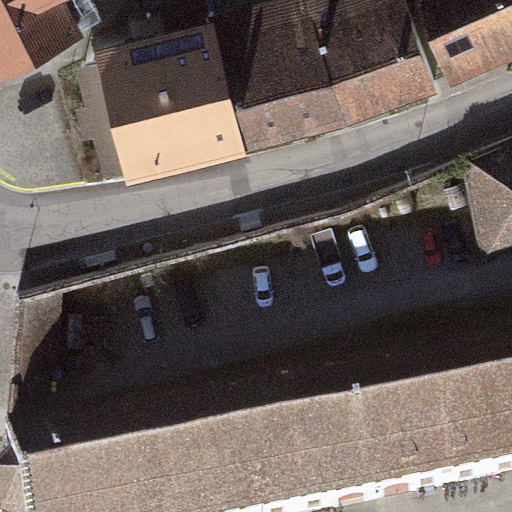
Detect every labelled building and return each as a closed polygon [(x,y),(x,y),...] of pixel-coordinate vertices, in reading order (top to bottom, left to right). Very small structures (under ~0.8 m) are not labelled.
[(0,0),(0,68),(89,25),(76,0),(0,0)] [(350,116),(309,0),(280,0),(207,17),(245,149),(350,116)] [(309,0),(350,116),(438,88),(408,0),(309,0)] [(511,0),(409,0),(438,88),(511,58),(511,0)] [(207,17),(91,55),(121,187),(245,149),(207,17)] [(511,132),(466,151),(484,254),(511,243),(511,132)] [(63,287),(21,297),(15,391),(57,382),(63,287)] [(511,328),(10,443),(14,462),(0,476),(0,511),(309,511),(511,470),(511,328)]
